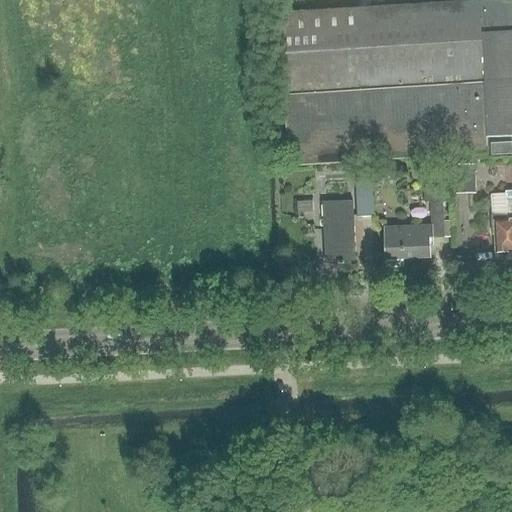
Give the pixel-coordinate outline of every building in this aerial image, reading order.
[(284,106),(483,94),(479,34),(511,31),(511,0),(478,2),(279,15),(284,106)] [(483,94),(284,106),(288,168),(488,154),(483,94)] [(492,154),(511,152),(511,142),(491,144),(492,154)] [(474,165),(454,166),(454,194),(468,193),(468,177),(474,177),(474,165)] [(374,216),(372,184),(356,185),(357,217),(374,216)] [(490,215),(491,235),(493,235),(494,253),(511,252),(511,191),(504,192),(505,215),(490,215)] [(431,226),(383,228),(385,268),(403,268),(403,260),(430,259),(429,239),(443,238),(448,238),(447,221),(444,221),(442,192),(424,192),(425,204),(430,203),(431,226)] [(321,203),(323,231),(325,231),(327,263),(337,263),(337,265),(343,264),(343,262),(355,262),(352,201),(321,203)]
